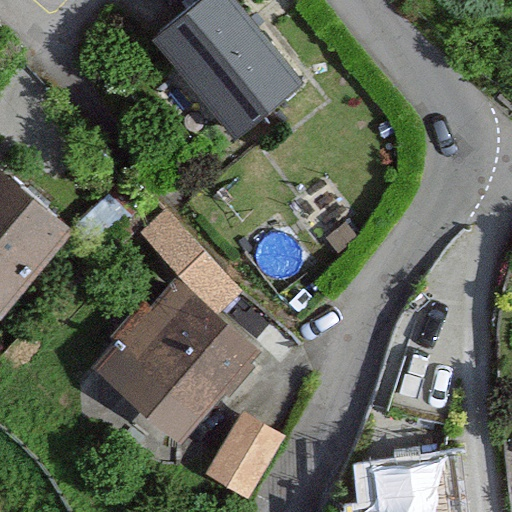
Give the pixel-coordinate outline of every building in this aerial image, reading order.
[(242,0),(184,0),(152,27),(241,134),(308,78),(242,0)] [(0,294),(14,306),(84,221),(0,152),(0,294)] [(174,269),(101,355),(188,429),(262,342),(174,269)] [(283,434),(240,408),(203,468),(246,494),(283,434)] [(453,511),(446,447),(369,456),(374,497),(348,500),(349,511),(453,511)]
